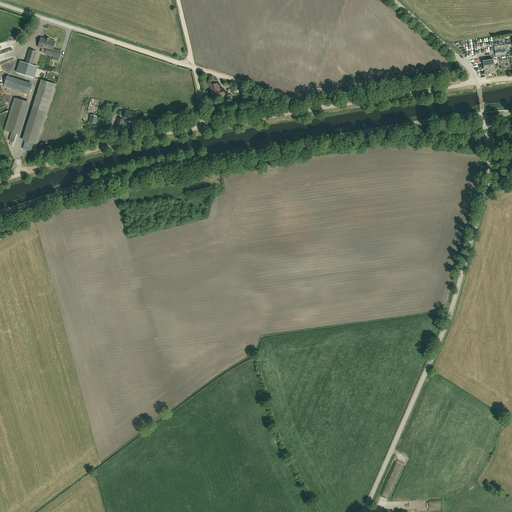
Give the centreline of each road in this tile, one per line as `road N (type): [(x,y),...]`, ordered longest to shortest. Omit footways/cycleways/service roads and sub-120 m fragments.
road 1 (track): [(484,119),(245,152),(123,177),(0,215)]
road 2 (unclassified): [(364,511),(451,308),(489,172),(484,119)]
road 3 (unclassified): [(0,180),(154,134),(321,108)]
road 4 (track): [(192,66),(321,108),(511,78)]
road 5 (unclassified): [(484,119),(469,68),(391,0)]
